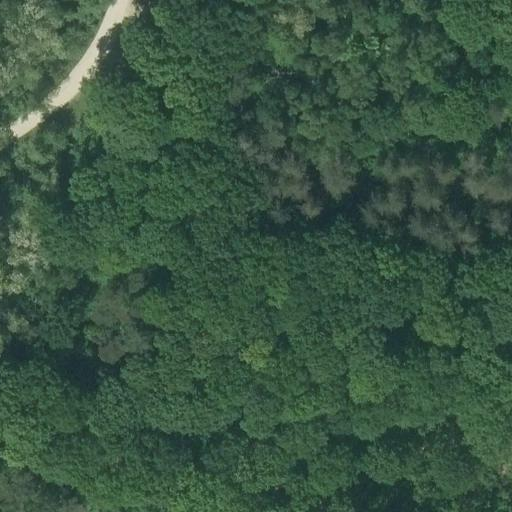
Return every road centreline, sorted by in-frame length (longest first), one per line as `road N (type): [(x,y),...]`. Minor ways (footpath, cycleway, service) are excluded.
road 1 (unknown): [(0,267),(160,0)]
road 2 (track): [(232,511),(0,441)]
road 3 (unclassified): [(121,0),(80,82),(0,144)]
